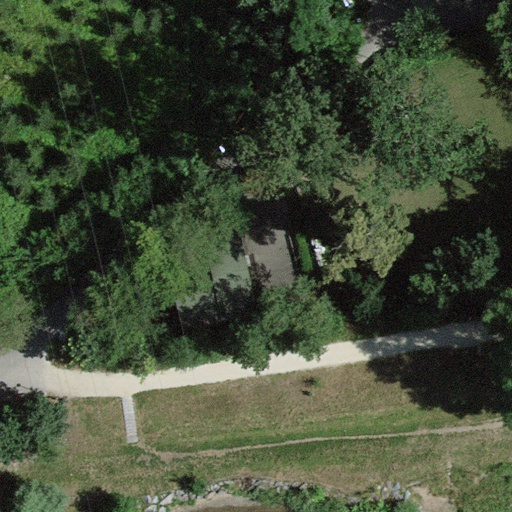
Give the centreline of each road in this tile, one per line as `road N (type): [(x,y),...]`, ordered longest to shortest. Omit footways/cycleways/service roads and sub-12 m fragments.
road 1 (track): [(0,372),(412,7)]
road 2 (track): [(0,376),(125,383),(511,328)]
